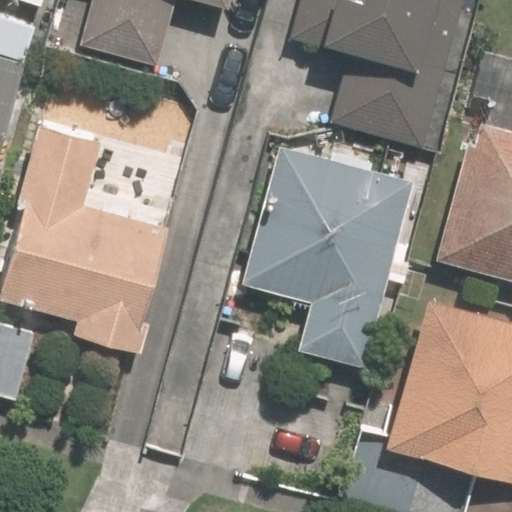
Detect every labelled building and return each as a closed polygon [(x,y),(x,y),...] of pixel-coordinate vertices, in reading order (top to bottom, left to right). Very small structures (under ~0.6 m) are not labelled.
[(42,0),(0,0),(0,166),(1,167),(42,0)] [(176,0),(90,0),(81,37),(161,58),(176,0)] [(301,0),(291,41),(325,49),(329,34),(350,39),(331,117),(429,141),(462,0),(301,0)] [(92,196),(107,129),(44,114),(3,290),(79,308),(74,327),(143,343),(173,215),(92,196)] [(511,122),(484,116),(480,136),(467,132),(439,252),(511,268),(511,122)] [(373,361),(392,274),(410,278),(415,253),(397,249),(415,165),(280,136),(268,193),(276,194),(267,236),(253,233),(244,276),(311,290),(299,345),(373,361)] [(511,310),(434,287),(389,437),(511,473),(511,310)] [(0,393),(18,398),(37,326),(0,315),(0,393)]
